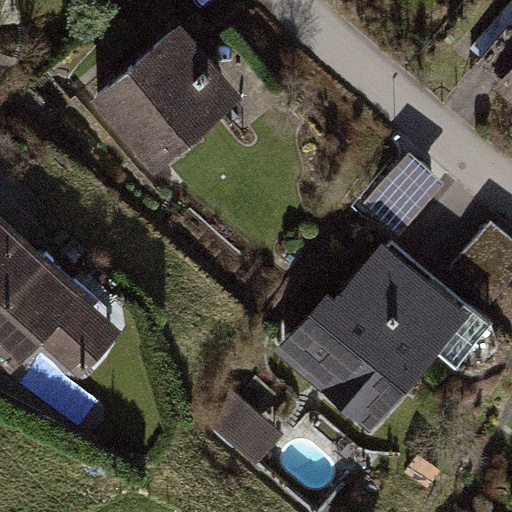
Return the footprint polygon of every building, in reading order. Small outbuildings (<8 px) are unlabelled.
[(511,24),(482,61),(511,86),(511,24)] [(176,29),(99,94),(159,164),(224,108),(204,84),(215,74),(176,29)] [(0,219),(0,347),(17,363),(44,335),(78,367),(114,330),(90,306),(87,309),(42,266),(45,263),(0,219)] [(496,301),(511,281),(511,243),(489,225),(454,267),(496,301)] [(330,296),(288,346),(372,417),(435,342),(459,362),(493,322),(465,298),(452,314),(431,296),(426,302),(415,293),(425,281),(385,247),(338,303),(330,296)] [(257,459),(282,430),(241,395),(230,406),(222,430),(257,459)]
